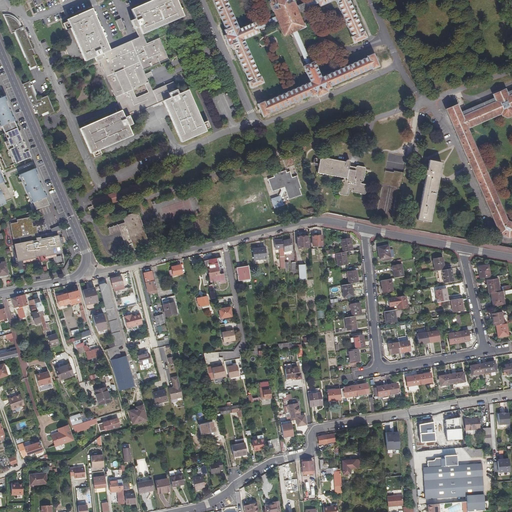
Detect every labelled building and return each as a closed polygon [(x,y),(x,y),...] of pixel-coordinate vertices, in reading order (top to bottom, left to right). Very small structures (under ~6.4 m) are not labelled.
[(176,0),(153,0),(129,10),(134,20),(130,22),(134,30),(137,29),(140,36),(184,18),(176,0)] [(257,29),(255,24),(254,21),(238,28),(225,0),(212,0),(225,28),(223,28),(225,33),(223,34),(228,46),(230,45),(232,49),(234,48),(248,81),(247,81),(250,88),(263,82),(260,76),(259,76),(243,39),(258,32),(257,29)] [(304,26),(297,11),(295,7),(292,0),(269,0),(268,0),(275,16),(277,20),(284,35),(292,31),(295,30),(304,26)] [(310,0),(300,4),(295,7),(297,11),(302,9),(317,2),(316,0),(310,0)] [(316,0),(317,2),(319,6),(332,0),(335,0),(351,36),(350,36),(353,43),(366,37),(363,31),(362,31),(354,13),(348,0),(316,0)] [(91,8),(64,20),(83,61),(91,57),(93,62),(98,61),(105,58),(103,54),(109,51),(91,8)] [(255,24),(257,29),(277,20),(275,16),(255,24)] [(124,28),(120,18),(115,20),(119,30),(124,28)] [(14,30),(28,68),(37,65),(22,27),(14,30)] [(109,51),(103,54),(105,58),(98,61),(120,110),(124,118),(129,116),(158,103),(143,68),(168,58),(159,37),(147,42),(143,35),(140,36),(137,29),(134,30),(138,38),(109,51)] [(295,30),(292,31),(306,64),(310,62),(295,30)] [(310,62),(306,64),(303,66),(310,81),(263,102),(263,101),(256,103),(262,116),(268,114),(268,113),(310,95),(310,96),(315,94),(316,96),(327,92),(326,89),(330,87),(330,86),(372,68),(372,69),(378,66),(373,53),(366,56),(367,57),(320,77),(313,61),(310,62)] [(30,81),(22,84),(36,118),(53,111),(47,96),(37,99),(30,81)] [(511,89),(507,92),(506,89),(495,94),(496,96),(472,107),(461,111),(458,104),(448,109),(458,132),(465,147),(471,161),(483,189),(498,224),(501,232),(509,235),(511,234),(511,89)] [(188,90),(161,101),(180,144),(207,132),(188,90)] [(5,96),(0,98),(0,127),(15,121),(5,96)] [(120,110),(77,129),(88,156),(132,137),(127,127),(132,125),(129,116),(124,118),(120,110)] [(19,128),(3,135),(15,164),(31,158),(19,128)] [(399,172),(403,155),(395,153),(387,151),(374,214),(389,217),(394,194),(399,172)] [(341,183),(339,192),(339,193),(340,194),(347,196),(348,195),(348,194),(349,192),(351,192),(350,193),(351,194),(353,194),(364,196),(365,196),(366,196),(366,195),(367,191),(368,186),(367,185),(366,184),(360,183),(361,181),(362,181),(363,180),(364,175),(365,170),(364,168),(363,168),(357,166),(355,168),(349,167),(350,163),(350,162),(349,161),(348,161),(346,161),(345,162),(318,157),(316,165),(315,174),(337,177),(344,179),(343,181),(342,181),(341,182),(341,183)] [(433,194),(440,164),(427,161),(425,170),(424,170),(423,175),(424,175),(414,219),(415,219),(427,222),(433,194)] [(35,168),(18,176),(29,204),(47,197),(35,168)] [(299,190),(295,177),(290,179),(288,173),(284,174),(283,172),(271,176),(272,178),(266,181),(270,193),(282,189),(287,201),(300,197),(297,190),(299,190)] [(148,181),(91,201),(92,206),(88,208),(89,211),(94,209),(144,192),(151,189),(148,181)] [(280,196),(270,199),(274,209),(283,205),(280,196)] [(119,224),(121,231),(125,241),(129,252),(149,245),(138,211),(122,216),(124,222),(119,224)] [(40,240),(39,238),(36,238),(35,239),(34,235),(36,235),(35,227),(33,228),(31,218),(17,220),(18,223),(10,224),(13,239),(19,238),(20,244),(14,245),(17,261),(17,258),(22,258),(23,260),(61,252),(59,245),(63,244),(61,238),(58,239),(57,237),(40,240)] [(121,231),(119,224),(108,229),(110,235),(121,231)] [(321,234),(311,235),(313,246),(323,245),(321,234)] [(307,236),(297,236),(297,247),(308,246),(307,236)] [(343,239),(345,252),(348,251),(354,250),(353,238),(343,239)] [(282,265),(286,265),(285,260),(285,258),(284,252),(283,248),(282,239),(274,241),(275,248),(281,247),(281,250),(279,250),(280,255),(281,255),(282,265)] [(283,248),(284,252),(286,252),(286,250),(290,249),(291,249),(290,240),(286,241),(286,239),(282,239),(283,248)] [(387,245),(377,247),(379,259),(389,257),(387,245)] [(264,247),(252,248),(254,259),(265,257),(264,247)] [(345,252),(338,253),(340,265),(350,264),(348,251),(345,252)] [(202,258),(204,269),(205,273),(207,273),(208,281),(218,279),(218,283),(224,282),(222,274),(218,274),(217,268),(222,267),(220,257),(217,258),(217,256),(214,257),(214,256),(202,258)] [(432,258),(434,271),(438,270),(444,269),(441,257),(432,258)] [(304,263),(295,263),(296,271),(296,279),(305,279),(304,263)] [(392,266),(394,278),(403,276),(401,264),(392,266)] [(171,269),(168,269),(169,276),(182,273),(180,265),(171,266),(171,269)] [(477,266),(479,278),(489,277),(488,265),(477,266)] [(248,271),(247,266),(240,267),(240,268),(236,269),(238,280),(250,278),(248,271)] [(440,281),(440,282),(449,280),(447,268),(444,269),(438,270),(434,271),(436,282),(440,281)] [(347,271),(349,284),(351,284),(358,283),(356,270),(347,271)] [(147,291),(156,289),(154,280),(152,280),(150,271),(144,272),(147,291)] [(110,278),(112,287),(122,284),(120,276),(110,278)] [(486,280),(488,293),(491,293),(499,291),(497,278),(486,280)] [(390,279),(380,280),(382,293),(393,291),(390,279)] [(98,285),(106,315),(113,313),(105,284),(103,283),(98,285)] [(349,284),(342,285),(343,297),(353,296),(351,284),(349,284)] [(95,300),(92,288),(92,286),(80,289),(83,299),(86,298),(89,297),(90,301),(95,300)] [(435,290),(437,302),(447,300),(446,289),(435,290)] [(69,303),(69,304),(80,301),(79,297),(77,290),(66,293),(68,300),(69,303)] [(499,291),(491,293),(493,305),(504,303),(502,291),(499,291)] [(68,300),(66,293),(55,296),(57,306),(69,303),(68,300)] [(23,294),(15,297),(17,306),(26,304),(23,294)] [(178,313),(174,295),(160,298),(161,303),(165,303),(165,304),(161,304),(164,315),(178,313)] [(397,309),(407,308),(405,295),(385,299),(386,307),(396,305),(397,309)] [(205,296),(195,298),(197,307),(200,307),(200,308),(204,308),(204,306),(206,305),(205,296)] [(37,298),(33,299),(39,321),(40,324),(44,323),(42,315),(43,315),(37,298)] [(460,298),(450,300),(452,312),(462,310),(460,298)] [(34,323),(39,321),(33,299),(28,301),(32,312),(31,312),(34,323)] [(350,304),(352,316),(354,316),(361,315),(359,303),(350,304)] [(229,306),(217,309),(219,319),(231,316),(229,306)] [(394,310),(383,312),(385,324),(396,322),(394,310)] [(491,313),(492,325),(495,325),(503,324),(501,312),(491,313)] [(115,347),(116,346),(121,345),(115,321),(113,313),(106,315),(107,318),(115,347)] [(139,313),(130,315),(129,315),(129,314),(123,315),(126,327),(142,323),(139,313)] [(160,314),(154,316),(156,325),(162,324),(160,314)] [(352,316),(345,318),(347,330),(356,328),(354,316),(352,316)] [(503,324),(495,325),(497,337),(508,335),(506,323),(503,324)] [(226,330),(219,332),(221,342),(232,339),(230,327),(226,328),(226,330)] [(457,332),(459,342),(469,340),(468,330),(457,332)] [(427,332),(428,342),(439,341),(437,331),(427,332)] [(428,342),(427,332),(417,334),(419,344),(428,342)] [(459,342),(457,332),(448,334),(449,344),(459,342)] [(56,333),(48,335),(51,345),(59,343),(56,333)] [(353,336),(355,349),(357,348),(364,347),(362,335),(353,336)] [(85,345),(83,338),(72,342),(74,348),(85,345)] [(397,342),(399,352),(409,351),(408,341),(397,342)] [(399,352),(397,342),(388,344),(389,354),(399,352)] [(115,347),(106,349),(115,381),(118,392),(134,387),(125,357),(120,359),(116,346),(115,347)] [(0,360),(12,357),(18,356),(15,347),(9,348),(10,351),(0,353),(0,360)] [(102,356),(97,348),(85,352),(87,359),(102,356)] [(355,349),(348,350),(350,362),(359,361),(357,348),(355,349)] [(148,353),(137,356),(139,365),(151,362),(148,353)] [(481,363),(483,374),(495,371),(493,361),(481,363)] [(0,378),(10,375),(5,363),(0,364),(0,378)] [(228,377),(238,375),(235,364),(231,365),(229,365),(228,363),(225,364),(228,377)] [(483,374),(481,363),(469,366),(470,376),(483,374)] [(506,375),(511,373),(511,363),(504,365),(505,368),(502,369),(503,372),(505,372),(506,375)] [(69,364),(55,369),(59,380),(73,374),(69,364)] [(214,365),(210,366),(212,378),(223,376),(221,365),(216,366),(214,367),(214,365)] [(291,368),(284,369),(285,379),(292,378),(295,377),(295,379),(297,379),(300,378),(299,373),(297,373),(296,367),(291,368)] [(40,373),(35,375),(39,386),(52,382),(48,372),(41,375),(40,373)] [(450,375),(452,384),(464,382),(462,372),(450,375)] [(417,375),(419,385),(431,383),(429,373),(417,375)] [(419,385),(417,375),(405,377),(407,387),(419,385)] [(452,384),(450,375),(438,377),(440,386),(452,384)] [(177,376),(170,377),(172,387),(168,388),(170,400),(182,398),(177,376)] [(353,386),(355,396),(368,394),(366,384),(353,386)] [(396,384),(386,386),(388,395),(398,393),(396,384)] [(355,396),(353,386),(343,388),(345,398),(355,396)] [(378,397),(388,395),(386,386),(376,387),(376,389),(373,389),(374,397),(377,397),(378,397)] [(105,387),(95,390),(99,405),(109,401),(105,387)] [(267,389),(258,390),(259,399),(265,398),(265,400),(269,399),(267,389)] [(163,390),(151,393),(154,404),(166,401),(163,390)] [(340,400),(339,390),(327,391),(328,401),(340,400)] [(321,392),(308,394),(309,406),(322,405),(321,392)] [(20,395),(8,399),(11,409),(23,405),(20,395)] [(295,416),(295,418),(296,425),(305,424),(303,414),(299,415),(297,402),(287,404),(287,405),(290,417),(295,416)] [(141,406),(135,407),(136,410),(130,412),(133,423),(145,420),(141,406)] [(237,416),(241,416),(239,407),(230,409),(231,412),(236,411),(237,416)] [(497,412),(497,424),(503,424),(503,428),(509,427),(509,412),(497,412)] [(69,418),(70,422),(81,418),(79,414),(69,418)] [(109,420),(111,427),(118,425),(117,423),(119,422),(118,420),(116,420),(116,418),(109,420)] [(478,418),(465,419),(465,432),(479,431),(478,418)] [(111,427),(109,420),(102,422),(104,429),(111,427)] [(211,422),(199,424),(201,433),(213,431),(211,422)] [(67,425),(62,427),(67,441),(72,439),(67,425)] [(67,441),(62,427),(57,429),(58,432),(53,434),(57,445),(67,441)] [(291,428),(281,430),(283,437),(292,436),(291,428)] [(483,444),(491,444),(491,435),(490,429),(482,429),(483,444)] [(398,431),(385,431),(385,453),(392,453),(392,449),(399,449),(398,431)] [(326,439),(329,439),(333,438),(333,434),(317,436),(318,444),(326,443),(326,439)] [(262,438),(252,440),(253,450),(264,448),(262,438)] [(426,438),(420,438),(421,453),(429,453),(428,442),(426,442),(426,438)] [(34,446),(24,449),(26,454),(41,449),(39,444),(38,445),(37,442),(33,443),(34,446)] [(234,458),(244,456),(244,455),(246,454),(243,444),(231,447),(234,458)] [(129,448),(122,448),(124,462),(131,461),(129,448)] [(466,456),(483,456),(483,448),(466,448),(466,456)] [(90,454),(90,467),(102,467),(102,454),(90,454)] [(466,496),(463,465),(457,466),(456,455),(443,456),(444,460),(434,461),(435,463),(427,464),(427,468),(423,468),(425,500),(466,496)] [(17,463),(14,456),(8,458),(11,465),(17,463)] [(495,472),(509,471),(508,457),(494,458),(495,472)] [(216,461),(208,464),(210,473),(219,470),(218,469),(222,467),(219,458),(216,459),(216,461)] [(342,469),(350,468),(359,468),(359,459),(342,461),(342,469)] [(312,461),(302,462),(303,471),(313,470),(312,461)] [(463,465),(466,496),(467,511),(468,511),(481,511),(485,510),(481,463),(463,465)] [(182,475),(179,465),(167,467),(169,478),(182,475)] [(83,467),(69,468),(70,476),(74,476),(74,478),(84,477),(83,467)] [(335,473),(336,480),(336,486),(335,487),(335,494),(342,493),(340,468),(327,469),(328,473),(335,473)] [(45,473),(29,475),(30,485),(37,484),(37,485),(46,484),(45,473)] [(106,487),(105,476),(93,477),(94,488),(106,487)] [(200,477),(191,479),(194,490),(200,489),(201,489),(204,489),(200,477)] [(285,480),(285,492),(298,491),(297,479),(285,480)] [(121,491),(120,488),(117,488),(117,480),(109,481),(110,492),(117,492),(117,491),(121,491)] [(166,480),(153,482),(156,496),(169,493),(166,480)] [(137,483),(138,493),(154,491),(152,481),(137,483)] [(10,482),(11,494),(22,493),(22,484),(15,484),(15,482),(10,482)] [(125,497),(126,504),(136,503),(134,494),(125,495),(125,497)] [(402,495),(386,495),(387,506),(402,506),(402,495)] [(314,497),(304,497),(305,508),(315,507),(314,497)] [(256,500),(243,502),(244,511),(251,511),(258,511),(256,500)] [(275,511),(280,511),(278,501),(273,502),(273,504),(266,505),(266,511),(275,511)] [(439,511),(439,503),(428,504),(428,510),(429,510),(429,511),(439,511)]
